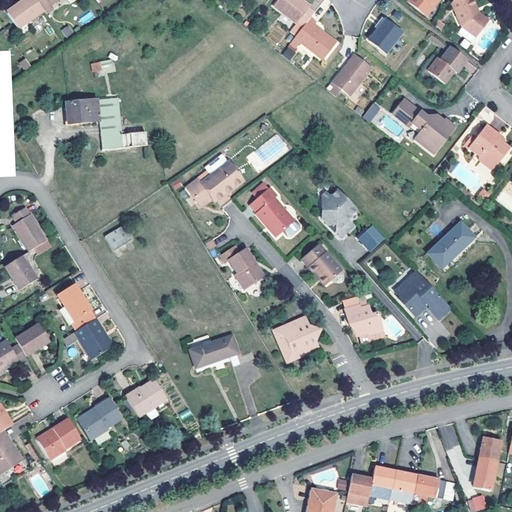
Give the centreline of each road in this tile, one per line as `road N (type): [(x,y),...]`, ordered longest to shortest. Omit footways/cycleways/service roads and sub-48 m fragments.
road 1 (residential): [(174,511),(382,430),(511,401)]
road 2 (residential): [(0,184),(39,188),(133,337),(127,360),(74,392),(43,396)]
road 3 (secondary): [(373,401),(90,511)]
road 4 (residential): [(373,401),(336,327),(251,230),(240,228)]
road 5 (secondary): [(511,366),(373,401)]
